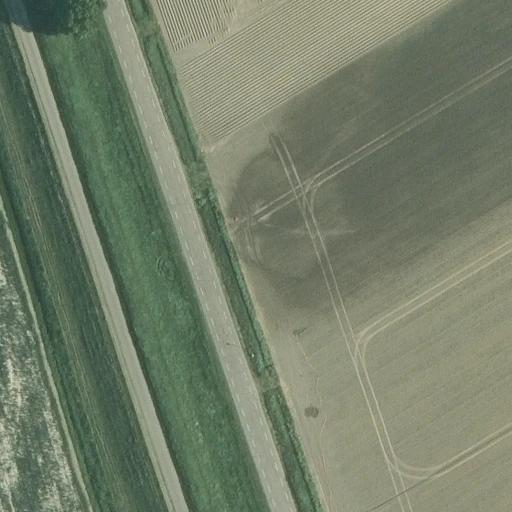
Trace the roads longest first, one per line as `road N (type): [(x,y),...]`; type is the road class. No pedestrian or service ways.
road 1 (tertiary): [(285,511),(108,0)]
road 2 (unclassified): [(181,511),(14,0)]
